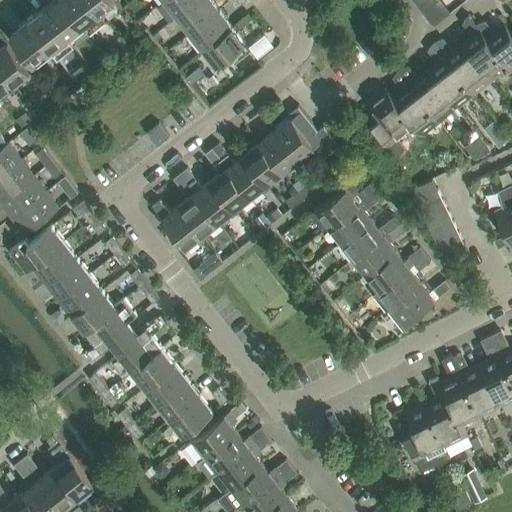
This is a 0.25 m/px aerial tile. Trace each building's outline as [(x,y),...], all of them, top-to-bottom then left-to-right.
[(65,0),(52,0),(44,7),(67,35),(83,23),(65,0)] [(91,0),(65,0),(83,23),(91,33),(107,20),(91,0)] [(91,0),(107,20),(123,7),(117,0),(91,0)] [(166,0),(179,16),(199,0),(166,0)] [(213,0),(199,0),(179,16),(192,32),(221,9),(213,0)] [(232,0),(231,1),(236,8),(246,0),(232,0)] [(414,0),(421,9),(432,0),(414,0)] [(44,7),(28,19),(51,48),(67,35),(44,7)] [(204,48),(233,25),(221,9),(192,32),(204,48)] [(492,80),(508,67),(508,66),(476,25),(477,24),(470,15),(465,22),(475,36),(464,44),(492,80)] [(51,48),(28,19),(12,32),(34,61),(51,48)] [(261,46),(278,33),(267,19),(250,33),(261,46)] [(485,21),(477,24),(476,25),(508,66),(508,67),(511,72),(511,32),(507,26),(496,35),(485,21)] [(233,25),(204,48),(217,64),(246,41),(233,25)] [(442,39),(435,42),(475,93),(492,80),(464,44),(453,53),(442,39)] [(0,48),(0,66),(14,84),(31,71),(8,42),(0,48)] [(440,63),(430,72),(457,107),(475,93),(435,42),(430,49),(440,63)] [(86,61),(70,74),(78,83),(94,71),(86,61)] [(186,76),(192,83),(206,73),(200,65),(186,76)] [(0,66),(0,95),(14,84),(0,66)] [(408,66),(400,70),(440,120),(457,107),(430,72),(419,80),(408,66)] [(406,90),(395,98),(394,99),(415,126),(414,126),(421,135),(440,120),(400,70),(395,77),(406,90)] [(398,139),(414,126),(415,126),(394,99),(395,98),(389,90),(371,104),(382,119),(373,126),(399,159),(407,149),(398,139)] [(275,129),(301,161),(306,157),(304,154),(313,147),(323,159),(340,146),(324,125),(317,130),(298,106),(288,114),(291,117),(275,129)] [(26,112),(16,119),(22,127),(32,119),(26,112)] [(158,145),(170,136),(160,122),(148,132),(158,145)] [(499,126),(490,133),(501,147),(510,140),(499,126)] [(31,144),(37,139),(28,127),(22,132),(31,144)] [(275,129),(259,141),(283,171),(293,163),(295,166),(301,161),(275,129)] [(480,136),(465,147),(475,160),(492,152),(480,136)] [(272,179),(283,171),(259,141),(243,154),(269,186),(274,182),(272,179)] [(0,175),(22,159),(9,142),(0,149),(0,175)] [(243,154),(235,161),(220,142),(213,148),(251,196),(261,188),(263,191),(269,186),(243,154)] [(221,172),(212,179),(237,211),(243,207),(241,204),(251,196),(213,148),(206,153),(221,172)] [(47,164),(53,159),(45,149),(39,154),(47,164)] [(0,200),(34,174),(22,159),(0,175),(0,200)] [(53,159),(47,164),(57,177),(63,172),(53,159)] [(181,173),(190,185),(197,179),(188,168),(181,173)] [(190,185),(181,173),(174,178),(183,190),(190,185)] [(48,191),(34,174),(0,200),(0,206),(2,208),(4,207),(13,218),(48,191)] [(320,186),(327,180),(323,175),(319,175),(314,178),(320,186)] [(60,181),(60,182),(72,198),(79,193),(66,176),(60,181)] [(417,199),(439,188),(434,178),(412,188),(417,199)] [(212,179),(196,191),(219,221),(230,213),(232,215),(237,211),(212,179)] [(298,191),(304,198),(316,189),(310,182),(298,191)] [(352,182),(317,209),(310,214),(323,230),(329,225),(375,189),(370,183),(359,191),(352,182)] [(507,234),(494,240),(498,248),(511,242),(511,243),(511,183),(499,190),(503,206),(496,210),(502,224),(507,234)] [(417,199),(422,209),(444,199),(439,188),(417,199)] [(372,217),(365,209),(381,197),(375,189),(329,225),(341,241),(372,217)] [(48,191),(13,218),(21,229),(18,231),(23,236),(60,207),(48,191)] [(196,191),(180,204),(205,236),(211,232),(209,230),(219,221),(196,191)] [(304,198),(298,191),(287,200),(292,207),(304,198)] [(200,241),(205,236),(180,204),(170,211),(160,199),(153,204),(187,247),(198,238),(200,241)] [(422,209),(427,220),(449,210),(444,199),(422,209)] [(91,221),(98,216),(85,200),(74,208),(79,215),(84,211),(91,221)] [(278,208),(267,216),(272,222),(283,214),(278,208)] [(427,220),(432,231),(454,221),(449,210),(427,220)] [(263,213),(255,219),(263,230),(271,223),(263,213)] [(341,241),(354,258),(401,222),(395,215),(380,227),(372,217),(341,241)] [(98,216),(91,221),(101,233),(107,228),(98,216)] [(432,231),(437,242),(459,232),(454,221),(432,231)] [(354,258),(367,274),(398,251),(390,241),(406,229),(401,222),(354,258)] [(28,271),(36,265),(65,242),(52,224),(28,243),(26,239),(11,250),(28,271)] [(459,232),(437,242),(443,254),(465,244),(459,232)] [(107,241),(116,253),(123,248),(113,237),(107,241)] [(36,265),(48,281),(78,258),(65,242),(36,265)] [(414,264),(426,255),(420,247),(408,257),(414,264)] [(132,260),(123,248),(116,253),(125,265),(132,260)] [(367,274),(380,290),(410,267),(398,251),(367,274)] [(218,252),(195,269),(202,277),(224,260),(218,252)] [(426,255),(414,264),(419,271),(431,261),(426,255)] [(48,281),(61,297),(90,274),(78,258),(48,281)] [(422,282),(415,273),(410,267),(380,290),(373,295),(385,311),(387,310),(422,282)] [(141,285),(147,280),(139,270),(133,275),(141,285)] [(61,297),(74,313),(103,290),(90,274),(61,297)] [(147,280),(141,285),(155,302),(161,298),(147,280)] [(446,280),(433,290),(439,297),(451,287),(446,280)] [(416,314),(435,299),(422,282),(387,310),(404,331),(417,321),(416,314)] [(74,313),(86,329),(115,306),(103,290),(74,313)] [(125,298),(115,306),(86,329),(99,346),(108,338),(129,322),(138,315),(125,298)] [(353,311),(346,316),(346,317),(351,324),(359,318),(353,311)] [(155,331),(167,322),(161,315),(150,324),(155,331)] [(135,330),(129,322),(108,338),(117,349),(120,353),(150,330),(146,325),(144,323),(135,330)] [(511,347),(503,328),(491,333),(511,375),(511,347)] [(125,377),(133,370),(163,347),(150,330),(120,353),(111,360),(125,377)] [(490,357),(480,362),(501,403),(511,397),(511,375),(491,333),(481,338),(490,357)] [(100,352),(94,344),(83,353),(88,360),(100,352)] [(133,370),(146,387),(176,363),(163,347),(133,370)] [(461,422),(481,413),(452,355),(454,355),(453,353),(442,358),(452,376),(441,382),(461,423),(461,422)] [(481,413),(501,403),(480,362),(470,367),(464,353),(454,355),(452,355),(481,413)] [(189,379),(176,363),(146,387),(158,403),(189,379)] [(103,394),(110,388),(97,372),(90,377),(103,394)] [(467,433),(461,422),(461,423),(441,382),(438,375),(431,381),(439,397),(426,404),(445,444),(467,433)] [(201,396),(189,379),(158,403),(171,419),(201,396)] [(220,387),(213,393),(222,405),(229,399),(220,387)] [(110,388),(103,394),(112,405),(119,400),(110,388)] [(201,396),(171,419),(184,435),(214,411),(201,396)] [(208,454),(238,431),(231,421),(248,408),(242,401),(225,414),(195,438),(208,454)] [(389,425),(403,418),(394,403),(381,410),(389,425)] [(403,435),(421,471),(452,457),(445,444),(426,404),(406,413),(414,430),(403,435)] [(128,426),(135,420),(127,409),(120,415),(128,426)] [(135,420),(128,426),(137,438),(144,432),(135,420)] [(262,427),(246,440),(238,431),(208,454),(199,462),(211,477),(221,470),(268,434),(262,427)] [(61,461),(52,468),(75,497),(91,484),(53,434),(46,439),(52,447),(49,449),(55,457),(57,455),(61,461)] [(256,454),(261,451),(273,441),(268,434),(221,470),(233,486),(263,462),(256,454)] [(478,436),(471,440),(475,449),(483,445),(478,436)] [(20,460),(29,472),(37,466),(27,454),(20,460)] [(287,459),(271,472),(263,462),(233,486),(246,502),(292,466),(287,459)] [(29,472),(20,460),(13,465),(23,477),(29,472)] [(163,460),(154,467),(157,471),(162,477),(171,470),(163,460)] [(281,486),(286,483),(298,473),(292,466),(246,502),(253,511),(266,511),(289,495),(281,486)] [(52,468),(36,480),(59,509),(75,497),(52,468)] [(474,468),(461,474),(475,503),(488,496),(474,468)] [(36,480),(20,493),(34,511),(55,511),(59,509),(36,480)] [(11,500),(4,491),(0,485),(0,501),(8,511),(34,511),(20,493),(11,500)] [(467,491),(459,495),(464,506),(472,502),(467,491)] [(300,511),(301,511),(289,495),(266,511),(300,511)] [(8,511),(0,501),(0,511),(8,511)]
